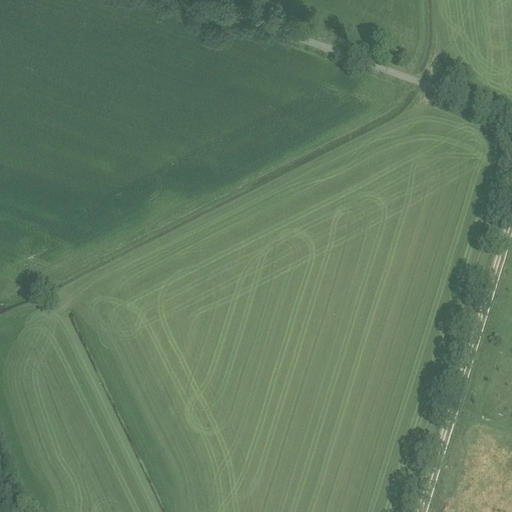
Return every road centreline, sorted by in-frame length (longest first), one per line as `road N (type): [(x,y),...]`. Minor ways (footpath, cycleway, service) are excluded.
road 1 (unclassified): [(511,116),(195,0)]
road 2 (track): [(420,511),(511,212)]
